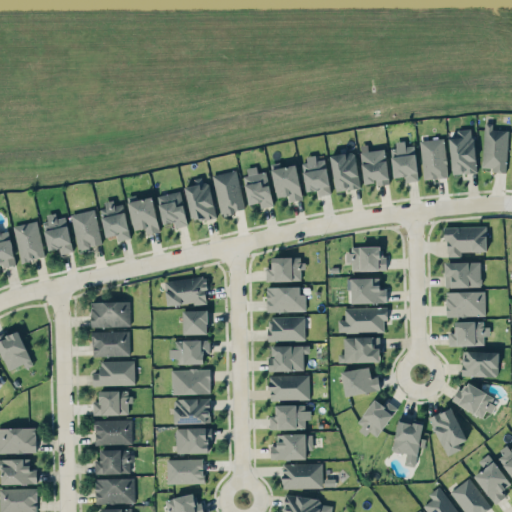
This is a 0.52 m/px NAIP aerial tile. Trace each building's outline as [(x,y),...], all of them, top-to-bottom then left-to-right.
[(506,170),(508,130),(492,129),(492,123),(484,122),(482,169),(506,170)] [(456,129),(457,136),(450,137),(451,173),(475,172),(473,128),(456,129)] [(422,178),(446,177),(445,138),(421,139),(422,178)] [(394,176),(405,175),(406,181),(418,180),(414,144),(405,145),(404,140),(391,141),(394,176)] [(365,183),(376,181),(376,185),(389,183),(384,148),(368,150),(367,144),(359,145),(365,183)] [(361,186),(354,150),(330,155),(336,191),(361,186)] [(307,191),(317,189),(318,195),(331,192),(324,158),(316,159),(316,156),(301,159),(307,191)] [(271,162),(275,196),(288,195),(289,200),(301,199),(297,163),(281,165),(281,161),(271,162)] [(248,203),(260,201),(261,207),(272,205),(267,170),(257,172),(256,166),(244,168),(248,203)] [(212,174),(221,214),(245,209),(236,169),(212,174)] [(207,175),(193,178),(194,184),(185,186),(192,221),(215,216),(207,175)] [(157,195),(164,224),(174,221),(175,227),(188,224),(180,190),(157,195)] [(145,227),(146,233),(159,231),(152,196),(136,199),(136,194),(127,196),(133,229),(145,227)] [(106,236),(117,234),(118,239),(129,238),(124,203),(114,204),(114,199),(100,201),(106,236)] [(70,214),(79,249),(102,243),(93,208),(70,214)] [(64,216),(56,218),(55,212),(41,216),(50,250),(59,247),(60,253),(73,250),(64,216)] [(21,261),(45,256),(37,220),(13,225),(21,261)] [(445,226),(446,257),(461,256),(460,251),(486,250),(486,225),(445,226)] [(0,265),(16,262),(9,230),(0,231),(0,265)] [(351,261),(351,270),(384,269),(384,245),(347,246),(348,261),(351,261)] [(301,256),(271,256),(272,267),(265,267),(266,280),(302,279),(301,256)] [(480,261),(444,262),(445,287),(481,286),(480,261)] [(207,301),(205,276),(165,280),(167,305),(207,301)] [(351,303),(387,302),(386,288),(380,288),(379,277),(347,277),(347,290),(351,290),(351,303)] [(266,286),(267,311),(306,311),(305,293),(300,293),(300,285),(266,286)] [(446,316),(485,315),(484,290),(446,291),(446,316)] [(91,301),(91,326),(130,326),(130,300),(91,301)] [(384,331),(383,320),(387,320),(387,306),(345,307),(345,319),(338,319),(338,332),(384,331)] [(183,310),(183,333),(208,333),(207,309),(183,310)] [(269,340),(305,340),(304,315),(268,316),(269,340)] [(454,322),(455,332),(448,332),(448,344),(484,344),(484,336),(489,336),(489,321),(454,322)] [(33,364),(19,330),(0,338),(0,348),(9,369),(24,362),(26,367),(33,364)] [(129,355),(129,330),(92,331),(92,356),(129,355)] [(379,336),(343,337),(344,353),(338,353),(338,362),(380,361),(379,336)] [(174,339),(174,348),(169,348),(169,362),(204,362),(203,352),(210,352),(209,339),(174,339)] [(268,371),(304,370),(303,352),(309,352),(309,344),(271,345),(271,356),(268,356),(268,371)] [(462,375),(498,376),(498,351),(463,350),(462,375)] [(134,360),(99,360),(99,372),(92,372),(93,385),(134,384),(134,360)] [(341,371),(345,395),(380,389),(377,375),(371,377),(369,366),(341,371)] [(210,393),(210,368),(171,369),(171,393),(210,393)] [(309,374),(269,374),(269,399),(309,398),(309,374)] [(486,417),(495,396),(467,383),(464,391),(457,388),(451,401),(486,417)] [(129,389),(99,390),(99,400),(92,400),(93,415),(130,414),(129,389)] [(210,397),(174,398),(174,423),(210,422),(210,397)] [(357,427),(377,438),(396,406),(386,400),(384,404),(373,398),(357,427)] [(269,416),(270,428),(305,428),(304,419),(308,419),(307,404),(275,404),(275,415),(269,416)] [(461,449),(458,443),(466,439),(452,407),(429,416),(446,455),(461,449)] [(418,446),(424,447),(425,438),(420,437),(424,419),(399,414),(392,450),(406,453),(404,464),(414,466),(418,446)] [(131,418),(94,419),(95,444),(132,443),(131,418)] [(0,451),(36,451),(35,426),(0,427),(0,451)] [(211,452),(210,427),(176,427),(177,452),(211,452)] [(312,434),(277,433),(276,445),(270,445),(270,458),(306,459),(306,449),(312,449),(312,434)] [(511,443),(497,454),(511,474),(511,443)] [(95,473),(133,472),(132,448),(100,449),(100,459),(94,459),(95,473)] [(478,460),(483,468),(474,474),(494,503),(506,495),(502,489),(509,484),(489,453),(478,460)] [(29,457),(0,458),(0,468),(1,484),(37,483),(36,468),(30,469),(29,457)] [(203,458),(166,459),(167,483),(204,482),(203,458)] [(282,463),(282,487),(336,486),(336,478),(322,479),(322,462),(282,463)] [(95,503),(135,502),(134,477),(95,478),(95,503)] [(449,492),(465,511),(482,511),(491,506),(468,477),(449,492)] [(0,511),(37,511),(37,487),(0,487),(0,511)] [(165,499),(168,511),(201,511),(196,491),(165,499)] [(331,511),(332,504),(320,503),(320,497),(284,494),(282,511),(331,511)]
